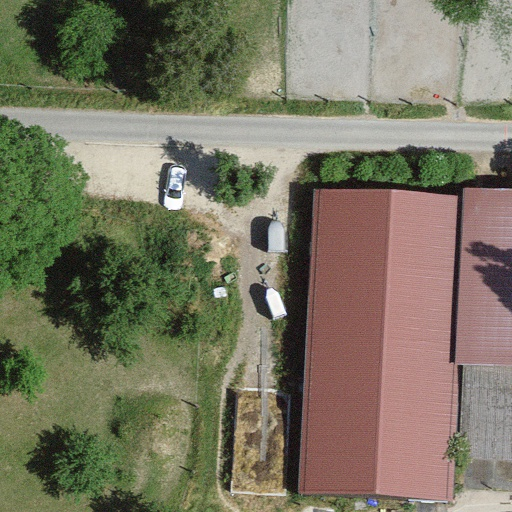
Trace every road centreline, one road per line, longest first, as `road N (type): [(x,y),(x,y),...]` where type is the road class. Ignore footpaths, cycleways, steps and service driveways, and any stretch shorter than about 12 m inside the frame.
road 1 (track): [(511,154),(0,146)]
road 2 (track): [(134,148),(262,327),(275,511)]
